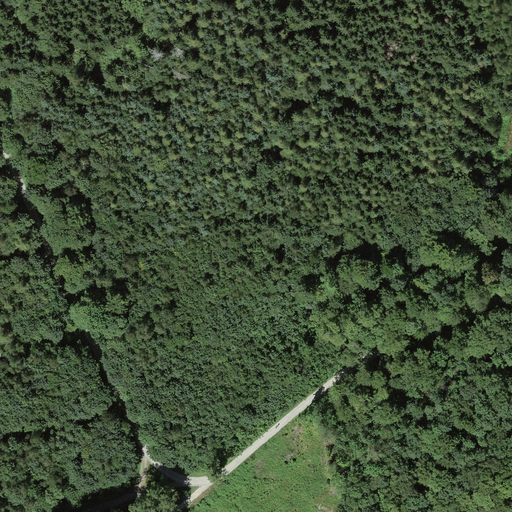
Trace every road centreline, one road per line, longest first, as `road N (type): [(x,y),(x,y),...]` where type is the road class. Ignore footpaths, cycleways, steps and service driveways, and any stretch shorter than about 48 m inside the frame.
road 1 (track): [(511,295),(436,320),(350,368),(220,473),(171,494)]
road 2 (track): [(171,494),(0,137)]
